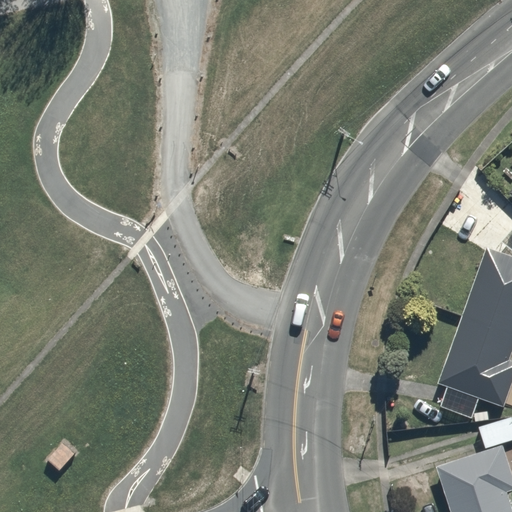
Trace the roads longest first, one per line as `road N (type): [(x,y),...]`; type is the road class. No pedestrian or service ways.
road 1 (secondary): [(306,511),(301,391),(341,236),(376,172),(511,40)]
road 2 (track): [(178,0),(182,209),(215,280),(257,310),(316,315)]
